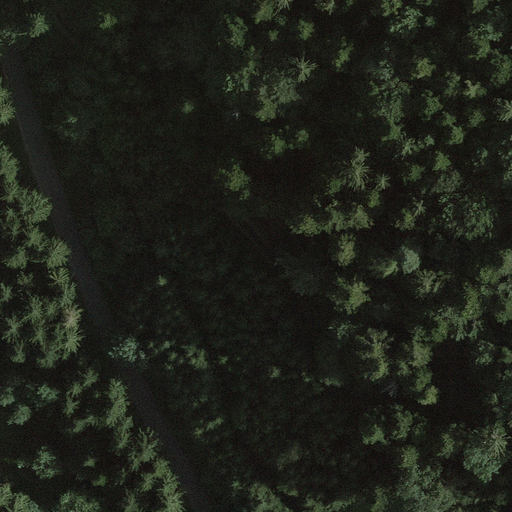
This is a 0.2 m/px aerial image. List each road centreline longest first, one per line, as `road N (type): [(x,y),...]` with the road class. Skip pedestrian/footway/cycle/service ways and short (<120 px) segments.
road 1 (track): [(464,511),(315,364),(255,229),(59,29),(49,0)]
road 2 (track): [(59,29),(133,202),(192,291),(241,426),(320,511)]
road 3 (unclassified): [(207,511),(85,276),(28,114),(1,0)]
road 4 (track): [(315,364),(511,415)]
